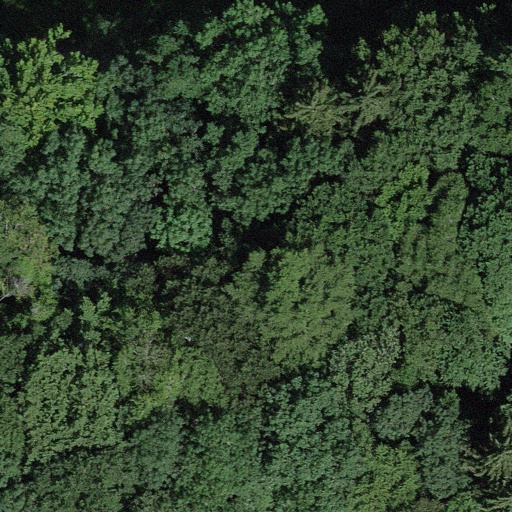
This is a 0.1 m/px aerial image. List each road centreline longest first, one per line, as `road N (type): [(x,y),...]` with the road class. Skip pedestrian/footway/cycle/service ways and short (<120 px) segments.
road 1 (track): [(511,57),(467,63),(0,56)]
road 2 (unclassified): [(250,511),(106,364),(0,275)]
